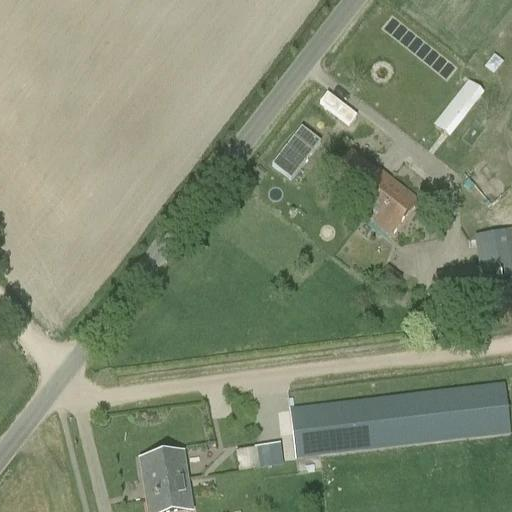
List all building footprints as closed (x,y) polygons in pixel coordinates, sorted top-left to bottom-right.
[(511,83),(511,64),(496,51),(434,128),(447,138),(479,99),(491,109),(511,83)] [(363,218),(366,221),(392,189),(391,188),(393,186),(378,174),(377,176),(370,171),(351,156),(327,187),(364,216),(363,218)] [(392,189),(366,221),(390,239),(417,204),(393,186),(391,188),(392,189)] [(500,235),(475,239),(480,270),(434,278),(439,311),(482,304),(483,312),(504,308),(502,296),(511,294),(511,267),(511,266),(501,267),(499,256),(503,256),(500,235)] [(377,281),(391,292),(401,279),(387,268),(377,281)] [(289,410),(293,445),(295,463),(510,437),(503,384),(289,410)] [(280,446),(256,449),(235,451),(237,470),(282,465),(280,446)] [(140,462),(147,511),(190,511),(181,456),(140,462)]
